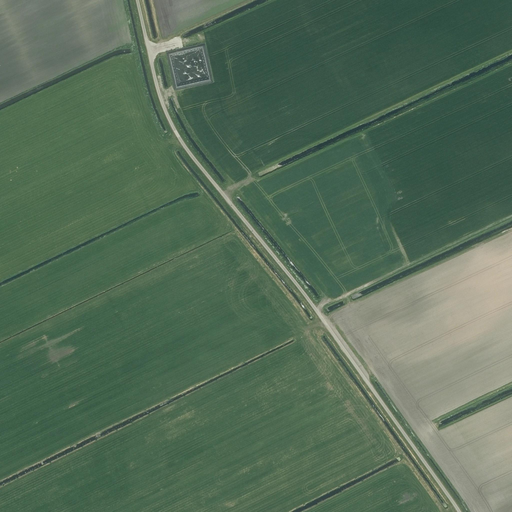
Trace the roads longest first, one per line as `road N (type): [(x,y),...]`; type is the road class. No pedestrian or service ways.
road 1 (unclassified): [(459,511),(315,309),(176,133),(136,0)]
road 2 (track): [(315,309),(511,215)]
